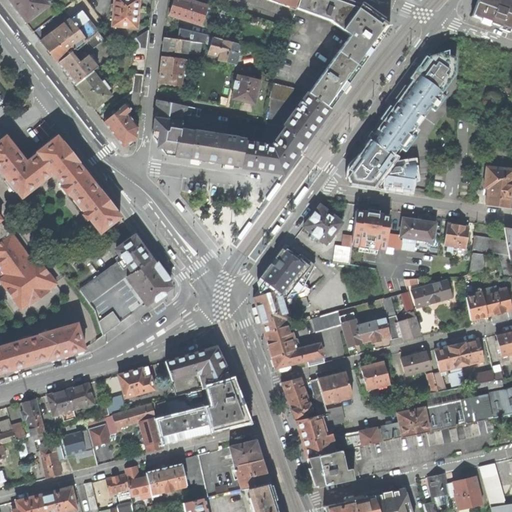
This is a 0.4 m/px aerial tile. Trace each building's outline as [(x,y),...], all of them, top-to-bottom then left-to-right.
[(26,22),(48,5),(43,0),(8,0),(10,2),(18,13),(26,22)] [(114,0),(112,26),(136,28),(136,26),(138,15),(138,9),(138,0),(114,0)] [(207,7),(184,0),(173,0),(172,4),(169,15),(202,25),(207,7)] [(267,0),(295,10),(296,7),(298,0),(267,0)] [(350,36),(339,52),(359,67),(376,44),(389,26),(361,5),(354,2),(347,0),(298,0),(296,7),(328,19),(350,36)] [(483,20),(491,23),(500,0),(477,0),(471,16),(483,20)] [(511,0),(500,0),(491,23),(511,30),(511,0)] [(49,52),(57,63),(70,54),(85,42),(98,32),(82,11),(41,41),(49,52)] [(220,15),(214,38),(225,40),(231,19),(220,15)] [(149,30),(135,38),(140,44),(140,48),(146,49),(149,30)] [(208,36),(183,30),(181,40),(202,43),(206,43),(208,36)] [(104,39),(98,32),(85,42),(91,50),(104,39)] [(200,55),(202,43),(181,40),(164,37),(163,43),(162,50),(200,55)] [(214,38),(211,37),(209,45),(212,46),(210,54),(220,56),(219,60),(236,63),(238,53),(237,52),(239,44),(225,40),(214,38)] [(384,122),(370,141),(395,158),(401,149),(415,151),(450,104),(450,90),(446,87),(451,80),(448,78),(451,73),(452,63),(444,57),(448,55),(448,50),(429,56),(420,69),(422,70),(417,76),(384,122)] [(338,52),(308,93),(329,109),(345,87),(359,67),(339,52),(338,52)] [(65,73),(75,85),(93,71),(97,68),(88,56),(79,63),(73,56),(72,57),(70,54),(57,63),(65,73)] [(189,79),(191,60),(162,56),(160,72),(158,84),(181,87),(182,78),(189,79)] [(94,110),(112,96),(93,71),(75,85),(86,100),(94,110)] [(143,75),(134,74),(132,91),(141,92),(143,75)] [(254,104),(260,80),(238,75),(236,82),(235,81),(233,87),(235,88),(232,99),(243,101),(254,104)] [(269,97),(290,102),(294,88),(272,83),(269,97)] [(284,127),(286,128),(305,142),(314,129),(329,109),(308,93),(284,127)] [(122,98),(106,111),(109,115),(114,111),(115,113),(126,104),(122,98)] [(184,106),(156,100),(155,108),(152,133),(165,150),(170,156),(203,161),(241,167),(245,143),(245,139),(238,138),(238,137),(194,130),(194,131),(180,129),(184,106)] [(123,148),(136,138),(137,126),(126,113),(131,110),(126,104),(115,113),(103,122),(113,135),(123,148)] [(264,170),(283,173),(305,142),(286,128),(272,147),(245,143),(241,167),(264,170)] [(100,233),(119,217),(108,203),(71,155),(57,137),(43,148),(37,153),(26,162),(10,142),(6,137),(0,141),(0,171),(15,191),(16,190),(21,197),(53,173),(63,186),(61,188),(65,194),(68,192),(73,199),(83,211),(84,213),(82,215),(86,220),(89,218),(100,233)] [(415,167),(412,162),(395,165),(392,162),(395,158),(370,141),(360,155),(359,154),(356,159),(346,173),(350,184),(373,188),(382,176),(384,178),(385,178),(385,179),(384,180),(386,190),(411,193),(415,167)] [(509,208),(511,182),(511,169),(486,166),(484,188),(488,189),(485,205),(496,206),(509,208)] [(266,199),(269,201),(281,185),(277,183),(267,197),(266,199)] [(296,203),(297,204),(309,188),(305,185),(304,187),(295,200),(294,201),(296,203)] [(178,202),(175,205),(181,212),(184,210),(180,204),(178,202)] [(319,238),(326,244),(342,223),(320,205),(312,215),(304,226),(312,233),(312,234),(318,238),(319,238)] [(352,243),(386,248),(390,216),(371,213),(355,211),(353,234),(352,243)] [(47,290),(56,284),(34,254),(29,258),(19,245),(11,234),(10,235),(0,221),(0,220),(1,220),(0,218),(0,268),(5,276),(0,279),(0,280),(21,309),(30,303),(31,304),(48,291),(47,290)] [(271,236),(272,237),(284,221),(281,218),(279,220),(270,233),(269,234),(271,236)] [(415,252),(416,239),(419,220),(413,219),(412,220),(407,219),(402,218),(400,237),(403,237),(403,250),(415,252)] [(444,245),(465,248),(469,222),(457,220),(448,219),(444,245)] [(416,239),(433,242),(435,223),(430,223),(424,222),(424,221),(419,220),(416,239)] [(237,237),(240,240),(252,224),(249,221),(238,236),(237,237)] [(510,262),(511,261),(511,228),(503,227),(505,240),(508,255),(510,262)] [(349,265),(352,243),(353,234),(340,232),(335,246),(333,263),(349,265)] [(472,249),(508,255),(505,240),(474,235),(472,249)] [(79,290),(89,303),(101,295),(126,276),(150,259),(140,244),(134,236),(116,250),(122,259),(79,290)] [(176,258),(178,256),(171,246),(167,250),(169,253),(171,256),(174,259),(176,258)] [(314,265),(289,246),(263,279),(264,281),(262,284),(259,288),(261,295),(279,290),(284,306),(294,303),(296,299),(305,298),(309,289),(303,286),(314,265)] [(481,254),(471,253),(468,274),(479,271),(481,254)] [(158,269),(150,259),(126,276),(131,284),(134,282),(142,294),(140,295),(146,304),(164,291),(170,286),(158,269)] [(511,272),(510,263),(503,265),(506,278),(511,276),(511,272)] [(411,291),(416,308),(432,303),(451,297),(447,280),(411,291)] [(506,288),(482,294),(487,316),(508,311),(511,310),(506,288)] [(465,298),(471,320),(481,318),(487,316),(482,294),(481,289),(478,290),(478,293),(475,294),(476,295),(465,298)] [(286,311),(284,306),(279,290),(261,295),(253,298),(258,313),(264,332),(287,326),(282,312),(286,311)] [(407,312),(413,311),(407,292),(401,294),(407,312)] [(387,314),(394,311),(390,297),(382,299),(387,314)] [(103,318),(98,322),(102,336),(120,322),(112,311),(108,314),(103,318)] [(297,323),(299,330),(313,325),(315,333),(341,325),(339,317),(338,311),(297,323)] [(353,313),(339,317),(341,325),(348,347),(355,345),(361,343),(357,326),(353,313)] [(396,316),(357,326),(361,343),(371,341),(372,343),(377,342),(381,341),(380,338),(390,336),(391,340),(402,337),(398,322),(396,316)] [(415,317),(398,322),(402,337),(403,341),(413,338),(420,336),(415,317)] [(49,359),(84,349),(76,324),(39,335),(0,346),(0,373),(9,371),(47,359),(47,360),(49,359)] [(308,366),(324,362),(319,344),(294,351),(291,341),(293,340),(294,339),(292,334),(291,333),(289,334),(287,326),(264,332),(270,352),(275,368),(291,364),(306,360),(308,366)] [(500,356),(511,352),(511,330),(504,332),(495,334),(500,356)] [(461,366),(483,360),(478,339),(467,341),(456,344),(461,366)] [(466,383),(461,366),(456,344),(444,347),(434,349),(439,371),(440,371),(441,374),(446,373),(445,370),(450,369),(451,375),(450,377),(453,388),(466,386),(466,383)] [(216,347),(165,361),(171,380),(195,373),(198,374),(203,388),(206,387),(232,379),(224,363),(216,347)] [(432,392),(438,391),(431,369),(430,369),(425,352),(407,356),(401,358),(405,375),(428,369),(429,373),(427,374),(432,392)] [(367,390),(389,384),(383,362),(372,365),(360,368),(367,390)] [(117,375),(124,398),(154,389),(147,366),(121,374),(117,375)] [(477,380),(466,383),(466,386),(477,384),(487,381),(494,380),(492,370),(475,374),(477,380)] [(352,397),(345,372),(330,375),(317,378),(325,403),(352,397)] [(295,419),(296,419),(310,417),(308,412),(312,411),(300,377),(281,382),(289,404),(295,419)] [(327,410),(325,403),(317,378),(309,380),(314,394),(313,394),(319,415),(328,413),(327,410)] [(212,431),(248,422),(241,402),(232,379),(206,387),(211,406),(206,408),(212,431)] [(488,389),(487,381),(477,384),(478,391),(488,389)] [(78,386),(63,391),(71,419),(76,418),(74,410),(94,404),(88,383),(78,386)] [(374,404),(399,399),(395,385),(388,387),(389,394),(373,397),(374,404)] [(399,399),(415,396),(413,387),(404,389),(404,385),(397,386),(399,399)] [(382,441),(426,432),(492,418),(511,413),(511,388),(397,413),(399,422),(379,426),(382,441)] [(62,413),(64,421),(71,419),(63,391),(56,393),(47,395),(53,416),(62,413)] [(122,396),(106,401),(110,414),(126,410),(122,396)] [(22,403),(31,436),(33,436),(44,432),(35,399),(26,402),(22,403)] [(104,400),(96,402),(100,417),(109,415),(104,400)] [(151,404),(108,417),(113,433),(121,430),(120,427),(139,421),(144,441),(147,452),(162,448),(158,432),(157,433),(154,417),(155,417),(151,404)] [(191,436),(212,431),(206,408),(158,420),(164,443),(191,436)] [(344,422),(341,410),(328,413),(319,415),(310,417),(296,419),(302,438),(307,458),(308,457),(341,450),(348,449),(345,434),(332,436),(331,433),(326,435),(324,426),(330,424),(330,425),(344,422)] [(492,418),(426,432),(429,447),(495,432),(492,418)] [(11,426),(12,428),(15,440),(15,441),(24,438),(25,438),(23,431),(22,431),(20,424),(11,426)] [(102,424),(84,429),(90,448),(108,443),(102,424)] [(376,427),(345,434),(348,449),(379,442),(376,427)] [(0,443),(15,440),(12,428),(3,431),(3,434),(0,435),(0,443)] [(78,432),(58,437),(64,456),(83,451),(78,432)] [(28,452),(36,450),(33,436),(31,436),(25,438),(24,438),(28,452)] [(233,465),(237,464),(260,458),(255,440),(229,447),(233,465)] [(55,475),(61,474),(53,441),(40,444),(41,450),(40,451),(47,477),(55,475)] [(346,470),(341,450),(308,457),(313,472),(318,487),(354,479),(351,468),(346,470)] [(184,458),(194,500),(204,498),(207,497),(198,455),(184,458)] [(241,489),(247,488),(268,483),(264,470),(260,458),(237,464),(239,469),(235,469),(240,485),(241,489)] [(173,489),(187,485),(182,463),(168,467),(167,466),(163,467),(160,468),(159,469),(145,472),(151,494),(165,491),(165,492),(173,490),(173,489)] [(493,464),(479,467),(491,511),(511,511),(511,498),(503,500),(493,464)] [(144,511),(154,510),(152,499),(148,500),(143,477),(141,478),(139,478),(136,466),(125,469),(131,496),(140,494),(143,509),(140,510),(140,511),(144,511)] [(110,493),(129,489),(125,474),(115,477),(106,479),(110,493)] [(436,476),(428,478),(432,497),(449,494),(447,484),(445,474),(436,476)] [(465,479),(447,484),(449,494),(449,498),(454,496),(458,511),(467,511),(466,507),(481,504),(475,477),(465,479)] [(91,510),(98,509),(92,482),(85,483),(91,510)] [(277,511),(277,510),(268,483),(247,488),(255,511),(253,511),(252,511),(277,511)] [(217,495),(229,492),(228,488),(227,485),(215,488),(217,495)] [(71,511),(77,509),(71,487),(57,491),(42,494),(45,511),(71,511)] [(388,492),(374,495),(379,511),(411,511),(404,489),(388,492)] [(12,511),(45,511),(42,494),(29,497),(17,500),(19,509),(12,510),(12,511)] [(379,511),(374,495),(354,499),(358,511),(379,511)] [(207,511),(204,498),(194,500),(182,503),(184,511),(189,510),(189,511),(207,511)] [(325,511),(358,511),(354,499),(324,507),(325,511)] [(437,511),(435,502),(423,505),(425,511),(437,511)]
